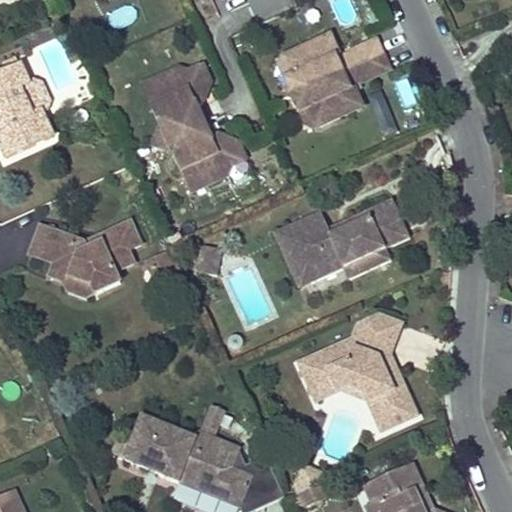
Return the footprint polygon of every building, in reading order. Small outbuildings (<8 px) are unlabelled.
[(316,43),(278,61),(286,79),(280,81),(287,98),(380,55),(373,42),(333,60),(326,46),(316,43)] [(380,55),(287,98),(295,114),(302,110),(311,130),(349,113),(354,103),(347,91),(387,71),(380,55)] [(278,61),(272,64),(280,81),(286,79),(278,61)] [(21,64),(0,73),(0,146),(4,156),(53,134),(42,108),(34,112),(21,86),(29,82),(21,64)] [(160,104),(150,109),(158,126),(165,122),(171,137),(203,122),(196,106),(201,96),(198,87),(205,84),(197,67),(184,74),(171,69),(158,75),(152,87),(160,104)] [(158,75),(138,84),(150,109),(160,104),(152,87),(158,75)] [(29,82),(21,86),(34,112),(42,108),(29,82)] [(402,135),(384,91),(370,97),(388,141),(402,135)] [(302,110),(295,114),(305,133),(311,130),(302,110)] [(171,137),(165,122),(158,126),(148,147),(171,137)] [(212,138),(203,122),(171,137),(179,152),(172,155),(180,173),(190,168),(198,184),(210,190),(226,183),(229,170),(243,163),(236,148),(228,151),(223,142),(212,138)] [(171,137),(148,147),(172,155),(179,152),(171,137)] [(190,168),(180,173),(192,198),(210,190),(198,184),(190,168)] [(326,229),(319,214),(301,222),(307,235),(292,243),(312,283),(344,268),(349,279),(389,259),(385,248),(409,237),(391,199),(350,218),(352,223),(329,235),(326,229)] [(350,218),(326,229),(329,235),(352,223),(350,218)] [(84,240),(41,225),(31,253),(56,262),(52,274),(65,280),(72,276),(93,284),(98,293),(121,283),(116,274),(133,265),(127,252),(140,246),(129,220),(101,233),(99,238),(101,242),(88,248),(84,240)] [(301,222),(272,236),(297,291),(312,283),(292,243),(307,235),(301,222)] [(101,233),(84,240),(88,248),(101,242),(99,238),(101,233)] [(218,255),(199,250),(195,272),(212,276),(218,255)] [(179,277),(171,259),(155,266),(164,284),(179,277)] [(164,284),(155,266),(148,270),(157,288),(164,284)] [(70,293),(87,299),(98,293),(93,284),(72,276),(65,280),(70,293)] [(379,315),(361,324),(396,342),(404,328),(379,315)] [(354,340),(318,357),(336,395),(353,387),(367,395),(384,432),(417,417),(390,356),(396,342),(361,324),(354,340)] [(336,395),(318,357),(300,366),(318,403),(336,395)] [(194,438),(140,419),(122,463),(144,471),(148,463),(162,468),(158,476),(179,484),(183,475),(216,487),(220,499),(241,507),(253,475),(232,467),(239,446),(196,431),(194,438)] [(245,449),(258,443),(247,420),(234,426),(245,449)] [(148,463),(144,471),(158,476),(162,468),(148,463)] [(412,465),(364,488),(372,505),(365,509),(366,511),(425,511),(417,492),(423,489),(412,465)] [(302,468),(296,479),(311,473),(302,468)] [(292,487),(296,497),(326,483),(328,482),(311,473),(296,479),(292,487)] [(183,475),(179,484),(220,499),(216,487),(183,475)] [(331,496),(326,483),(296,497),(302,509),(331,496)] [(25,511),(15,489),(0,495),(0,511),(25,511)] [(439,511),(433,510),(423,489),(417,492),(425,511),(439,511)]
